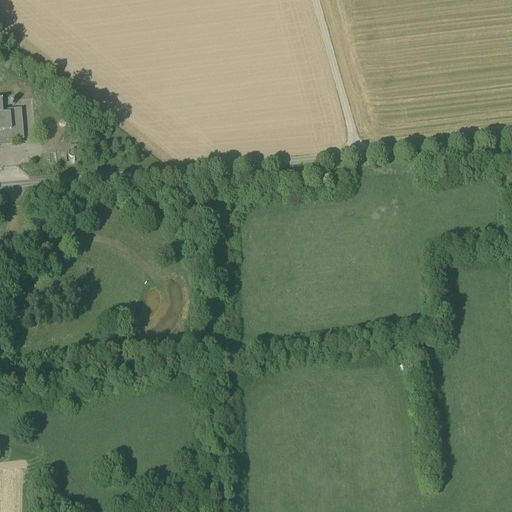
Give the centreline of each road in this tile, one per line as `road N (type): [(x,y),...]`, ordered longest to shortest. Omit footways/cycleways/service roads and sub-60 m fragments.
road 1 (track): [(511,137),(0,186)]
road 2 (track): [(315,0),(358,155)]
